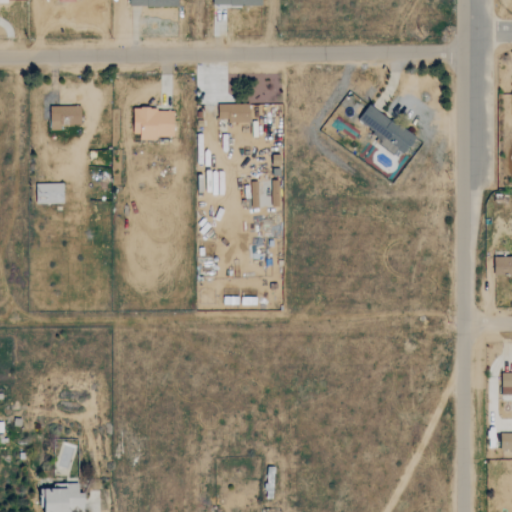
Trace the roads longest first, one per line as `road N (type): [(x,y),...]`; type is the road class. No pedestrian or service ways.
road 1 (residential): [(0,56),(438,52),(511,31)]
road 2 (residential): [(462,511),(471,0)]
